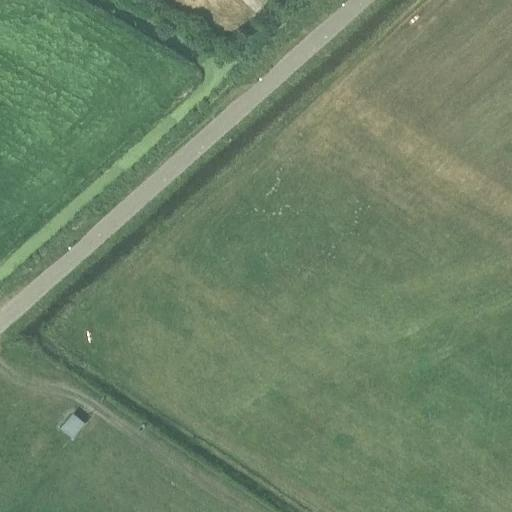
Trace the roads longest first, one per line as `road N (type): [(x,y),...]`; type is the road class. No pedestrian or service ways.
road 1 (track): [(427,0),(76,326),(83,352),(324,511)]
road 2 (unclassified): [(0,321),(359,0)]
